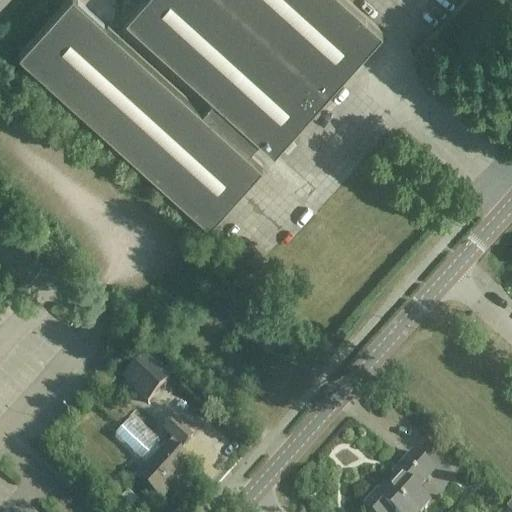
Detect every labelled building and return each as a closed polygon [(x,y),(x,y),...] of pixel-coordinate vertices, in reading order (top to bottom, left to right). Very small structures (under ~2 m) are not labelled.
[(141,0),(125,18),(213,98),(201,110),(78,0),(65,0),(17,53),(207,223),(261,163),(247,150),(258,138),(274,152),(382,31),(347,0),(141,0)] [(254,307),(245,299),(224,324),(233,331),(254,307)] [(148,405),(170,381),(145,357),(122,382),(148,405)] [(134,414),(115,437),(139,456),(147,446),(148,447),(159,434),(134,414)] [(185,451),(195,440),(175,422),(166,433),(175,441),(139,481),(162,502),(193,469),(177,454),(182,448),(185,451)] [(415,491),(433,471),(412,452),(394,473),(401,479),(390,491),(383,485),(363,507),(368,511),(389,511),(390,511),(418,511),(428,502),(415,491)]
